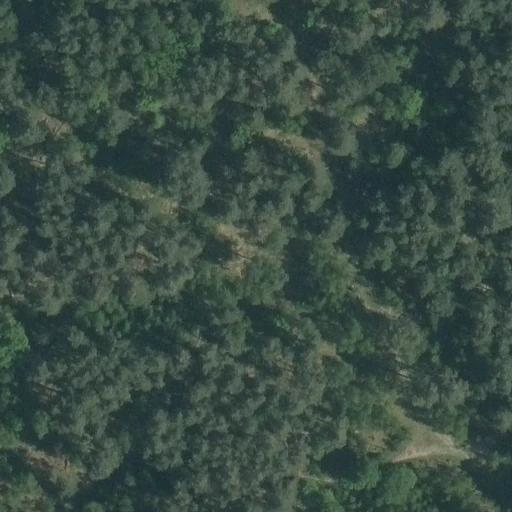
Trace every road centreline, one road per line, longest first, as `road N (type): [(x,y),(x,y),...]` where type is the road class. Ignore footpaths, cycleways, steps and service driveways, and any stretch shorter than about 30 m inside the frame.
road 1 (track): [(287,9),(407,393),(511,499)]
road 2 (track): [(0,144),(287,9)]
